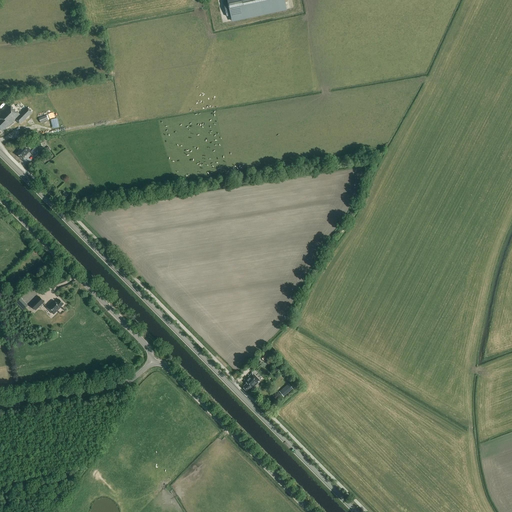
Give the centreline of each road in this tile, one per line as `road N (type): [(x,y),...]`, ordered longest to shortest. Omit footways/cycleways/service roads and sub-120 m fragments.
road 1 (secondary): [(355,511),(0,153)]
road 2 (unclassified): [(150,362),(149,349),(0,198)]
road 3 (unclassified): [(311,511),(164,365),(150,362)]
road 4 (unclassified): [(0,406),(128,384),(150,362)]
